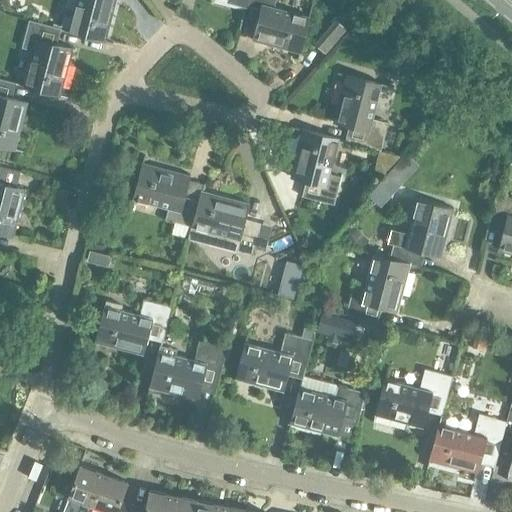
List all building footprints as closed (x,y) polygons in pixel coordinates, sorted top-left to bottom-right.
[(106,42),(116,0),(79,0),(71,34),(106,42)] [(248,0),(247,6),(243,20),(258,24),(254,38),(302,52),(310,21),(274,11),(277,0),(248,0)] [(60,97),(71,49),(59,46),(62,32),(29,24),(23,48),(36,51),(26,89),(60,97)] [(385,122),(373,119),(382,83),(346,74),(335,121),(356,126),(352,141),(379,148),(385,122)] [(0,147),(15,151),(27,103),(11,99),(14,85),(0,81),(0,147)] [(335,203),(342,176),(331,173),(340,139),(303,129),(291,175),(315,181),(311,197),(335,203)] [(180,211),(189,175),(141,162),(132,198),(180,211)] [(0,233),(12,237),(24,189),(17,187),(21,171),(5,167),(0,165),(0,233)] [(354,184),(337,200),(357,223),(375,207),(354,184)] [(239,239),(249,203),(201,190),(191,226),(239,239)] [(511,198),(496,194),(486,232),(502,236),(498,249),(511,253),(511,198)] [(462,209),(407,195),(406,197),(422,201),(412,238),(393,233),(387,257),(419,265),(423,250),(442,255),(454,209),(462,211),(462,209)] [(275,205),(264,208),(270,230),(281,227),(275,205)] [(360,248),(367,241),(353,227),(345,234),(360,248)] [(89,250),(86,261),(97,263),(100,253),(89,250)] [(398,310),(410,263),(363,251),(362,252),(378,256),(367,302),(398,310)] [(195,293),(200,277),(187,273),(182,289),(195,293)] [(162,340),(171,306),(144,298),(139,316),(104,306),(94,342),(141,356),(147,335),(162,340)] [(322,312),(316,332),(328,336),(327,340),(338,344),(339,338),(351,342),(356,322),(322,312)] [(305,323),(301,335),(312,338),(315,326),(305,323)] [(302,376),(312,338),(301,335),(285,331),(280,351),(244,341),(234,378),(283,391),(288,373),(302,376)] [(474,338),(472,345),(486,349),(488,342),(474,338)] [(214,392),(227,347),(200,340),(194,362),(158,352),(148,386),(196,399),(199,387),(214,392)] [(441,414),(453,374),(426,367),(419,392),(385,383),(389,368),(387,367),(372,422),(373,422),(375,415),(421,428),(426,410),(441,414)] [(355,373),(351,386),(363,390),(367,377),(355,373)] [(357,422),(365,390),(363,390),(351,386),(338,383),(334,398),(297,388),(288,422),(336,435),(341,417),(357,422)] [(495,462),(506,420),(479,413),(472,439),(437,429),(426,468),(428,469),(430,461),(476,473),(480,458),(495,462)] [(89,511),(92,505),(104,473),(81,464),(69,496),(81,501),(77,511),(89,511)] [(131,511),(133,504),(121,500),(128,482),(104,473),(92,505),(111,511),(131,511)] [(170,511),(174,494),(150,489),(147,508),(133,504),(131,511),(170,511)] [(194,511),(197,499),(174,494),(170,511),(194,511)] [(220,511),(222,504),(197,499),(194,511),(220,511)]
